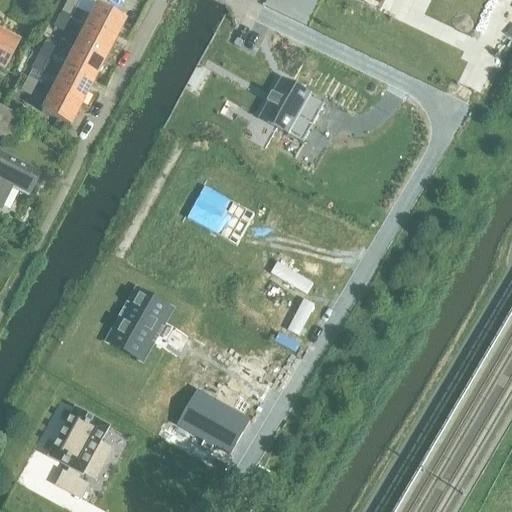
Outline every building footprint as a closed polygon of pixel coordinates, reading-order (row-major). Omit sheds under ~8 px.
[(66,0),(60,13),(70,19),(75,9),(79,0),(66,0)] [(123,19),(95,5),(84,0),(79,0),(75,9),(70,19),(84,26),(112,41),(123,19)] [(480,0),(478,6),(492,11),(495,0),(480,0)] [(63,32),(70,19),(60,13),(53,27),(63,32)] [(101,62),(112,41),(84,26),(73,47),(101,62)] [(0,69),(3,71),(18,42),(3,34),(0,32),(0,69)] [(44,43),(37,56),(48,61),(55,48),(44,43)] [(73,47),(62,68),(90,83),(101,62),(73,47)] [(79,105),(90,83),(62,68),(48,61),(37,56),(30,70),(40,75),(42,71),(56,78),(50,90),(79,105)] [(30,95),(36,82),(26,77),(19,90),(30,95)] [(303,143),(325,105),(281,81),(260,119),(303,143)] [(39,111),(68,126),(79,105),(50,90),(39,111)] [(21,116),(0,105),(0,137),(8,142),(21,116)] [(0,200),(7,186),(26,196),(38,172),(0,152),(0,200)] [(214,178),(196,211),(204,215),(208,209),(244,229),(259,203),(219,181),(214,178)] [(307,293),(314,281),(279,259),(272,271),(307,293)] [(291,308),(299,294),(271,278),(263,293),(291,308)] [(142,293),(113,346),(148,365),(158,347),(170,325),(177,312),(142,293)] [(300,306),(289,325),(300,331),(311,312),(300,306)] [(261,353),(267,342),(242,328),(236,339),(261,353)] [(227,357),(259,374),(265,363),(233,345),(227,357)] [(261,376),(248,396),(258,403),(271,382),(261,376)] [(198,383),(178,418),(229,448),(250,414),(198,383)] [(76,401),(50,450),(71,461),(68,469),(64,466),(56,480),(80,494),(88,480),(78,474),(82,467),(84,468),(93,452),(104,458),(113,442),(101,436),(110,419),(76,401)]
